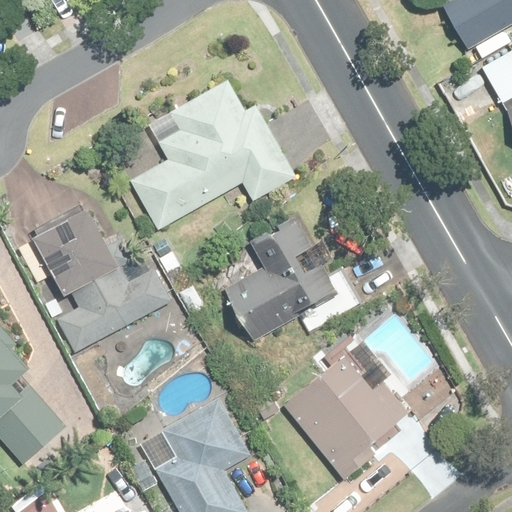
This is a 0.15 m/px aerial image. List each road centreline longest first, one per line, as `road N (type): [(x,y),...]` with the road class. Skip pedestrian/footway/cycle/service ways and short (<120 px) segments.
road 1 (tertiary): [(485,298),(312,0)]
road 2 (residential): [(0,112),(193,0)]
